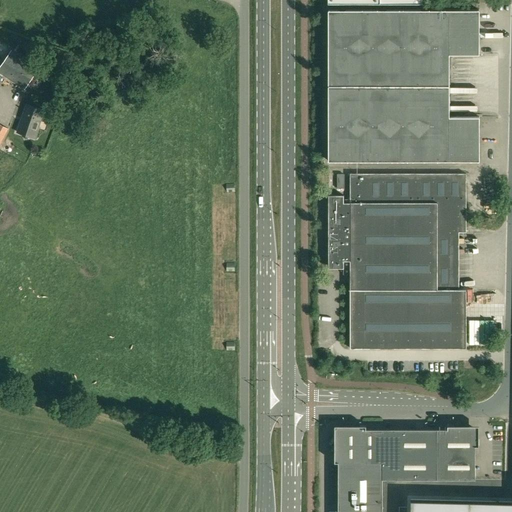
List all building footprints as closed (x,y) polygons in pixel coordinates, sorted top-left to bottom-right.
[(328,161),(357,161),(479,161),(479,116),(449,116),(449,54),(479,54),(479,10),(421,10),(328,10),(328,161)] [(55,59),(58,50),(50,48),(43,46),(30,42),(27,46),(30,49),(36,51),(42,54),(41,57),(44,59),(47,56),(55,59)] [(0,72),(25,88),(34,74),(38,67),(11,50),(0,67),(0,72)] [(57,78),(59,76),(63,71),(56,64),(49,71),(57,78)] [(43,109),(26,104),(17,132),(36,138),(39,128),(37,128),(43,109)] [(350,348),(360,348),(393,348),(436,348),(443,348),(466,348),(466,337),(466,299),(466,294),(466,290),(458,290),(451,290),(451,236),(462,236),(461,232),(465,232),(465,224),(465,207),(465,173),(350,173),(350,202),(344,202),(344,195),(330,195),(328,195),(328,268),(344,268),(344,261),(350,261),(350,277),(350,348)] [(226,184),(226,193),(235,193),(234,184),(226,184)] [(226,263),(226,272),(235,272),(235,263),(226,263)] [(227,343),(227,351),(235,351),(235,343),(227,343)] [(479,446),(479,425),(447,425),(447,429),(407,429),(366,429),(366,425),(335,425),(335,462),(338,462),(338,511),(382,511),(382,479),(475,479),(475,446),(479,446)] [(511,511),(511,501),(411,499),(410,511),(511,511)]
